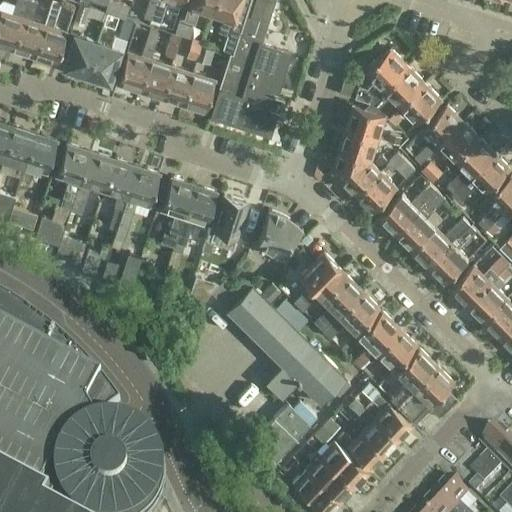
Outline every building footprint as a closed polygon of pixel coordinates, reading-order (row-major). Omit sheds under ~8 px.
[(0,45),(11,49),(27,0),(26,0),(18,0),(13,14),(0,9),(0,45)] [(11,49),(33,56),(43,24),(30,19),(35,3),(27,0),(11,49)] [(43,24),(33,56),(55,63),(65,31),(52,26),(60,1),(56,0),(50,0),(43,24)] [(107,0),(106,6),(104,10),(125,17),(129,6),(111,0),(107,0)] [(146,0),(142,16),(150,19),(156,0),(146,0)] [(156,0),(150,19),(159,21),(166,0),(170,0),(180,3),(180,0),(156,0)] [(199,7),(212,11),(215,0),(188,0),(187,3),(182,19),(194,23),(199,7)] [(247,9),(242,26),(233,52),(233,53),(220,87),(211,114),(250,126),(268,132),(278,108),(282,94),(275,92),(288,51),(259,42),(272,0),(250,0),(248,6),(247,9)] [(233,52),(242,26),(247,9),(248,6),(239,3),(239,0),(215,0),(212,11),(222,14),(217,31),(227,34),(222,49),(233,52)] [(76,6),(73,19),(113,27),(115,15),(76,6)] [(116,83),(138,90),(148,58),(149,58),(157,32),(148,29),(140,55),(127,51),(116,83)] [(63,66),(85,73),(96,41),(73,33),(63,66)] [(96,41),(85,73),(108,81),(119,48),(96,41)] [(370,102),(408,65),(391,47),(380,57),(378,56),(364,70),(374,80),(367,88),(359,85),(355,97),(370,102)] [(138,90),(161,98),(171,65),(149,58),(148,58),(138,90)] [(161,98),(181,104),(192,72),(171,65),(161,98)] [(390,96),(400,106),(425,82),(408,65),(370,102),(378,107),(384,100),(385,101),(390,96)] [(192,72),(181,104),(203,111),(214,79),(192,72)] [(425,82),(400,106),(417,123),(441,99),(425,82)] [(353,104),(345,128),(380,139),(387,115),(353,104)] [(422,129),(438,146),(463,120),(447,104),(422,129)] [(389,117),(396,124),(402,117),(396,110),(389,117)] [(438,146),(453,161),(478,135),(463,120),(438,146)] [(13,125),(0,121),(0,163),(2,158),(13,125)] [(35,132),(13,125),(2,158),(0,163),(0,170),(20,177),(35,132)] [(345,128),(339,149),(373,159),(380,139),(345,128)] [(56,139),(35,132),(20,177),(29,180),(33,168),(45,172),(56,139)] [(469,176),(494,151),(478,135),(453,161),(462,169),(448,184),(454,190),(469,176)] [(59,205),(69,208),(88,150),(65,142),(55,175),(67,179),(59,205)] [(415,156),(421,162),(433,151),(427,145),(415,156)] [(332,170),(354,193),(379,168),(372,161),(373,159),(339,149),(332,170)] [(87,186),(102,190),(113,158),(88,150),(69,208),(80,211),(87,186)] [(510,168),(494,151),(469,176),(454,190),(452,192),(461,201),(477,184),(485,193),(510,168)] [(108,227),(116,230),(137,166),(113,158),(102,190),(118,195),(108,227)] [(441,171),(431,162),(424,170),(433,179),(441,171)] [(137,166),(116,230),(123,232),(133,200),(148,205),(158,173),(137,166)] [(379,168),(354,193),(372,211),(397,185),(379,168)] [(502,213),(511,203),(511,172),(511,171),(486,197),(494,205),(478,221),(486,229),(502,213)] [(175,241),(194,184),(170,176),(159,209),(173,214),(167,233),(163,231),(160,241),(173,246),(175,241)] [(438,190),(430,182),(412,201),(403,192),(378,217),(396,234),(420,209),(438,190)] [(216,191),(194,184),(175,241),(184,244),(192,220),(205,224),(216,191)] [(420,209),(396,234),(411,249),(436,224),(427,215),(445,197),(438,190),(420,209)] [(14,197),(0,192),(0,218),(7,221),(7,219),(14,197)] [(201,250),(208,252),(212,242),(218,243),(220,237),(219,236),(221,231),(235,236),(246,201),(223,193),(214,221),(210,220),(208,227),(209,227),(201,250)] [(511,203),(502,213),(511,222),(511,203)] [(273,254),(275,255),(302,229),(297,223),(289,217),(284,213),(276,209),(273,208),(268,207),(256,244),(261,246),(263,246),(266,248),(268,249),(272,252),(273,254)] [(34,237),(57,245),(61,235),(65,223),(41,215),(37,228),(34,237)] [(411,249),(427,266),(466,227),(460,221),(447,235),(436,224),(411,249)] [(466,227),(427,266),(444,282),(469,257),(458,246),(475,229),(470,224),(466,228),(466,227)] [(57,245),(58,245),(54,255),(79,263),(87,234),(76,230),(73,239),(61,235),(57,245)] [(80,271),(98,277),(108,247),(101,245),(99,252),(87,248),(80,271)] [(342,270),(323,251),(298,276),(308,286),(292,300),(302,310),(317,295),(317,296),(342,271),(342,270)] [(140,257),(127,253),(117,283),(130,287),(140,257)] [(117,262),(106,259),(100,278),(111,281),(117,262)] [(450,288),(466,305),(490,281),(474,264),(450,288)] [(342,271),(317,296),(328,306),(313,321),(321,329),(361,289),(342,271)] [(186,300),(199,305),(218,284),(195,275),(186,300)] [(466,305),(483,321),(506,297),(490,281),(466,305)] [(343,377),(344,376),(251,285),(226,310),(283,365),(258,390),(273,405),(297,380),(319,401),(331,389),(337,394),(349,382),(343,377)] [(378,307),(361,289),(321,329),(329,337),(344,323),(353,332),(378,307)] [(0,511),(141,511),(123,492),(124,491),(125,489),(127,487),(128,484),(129,481),(129,478),(128,476),(128,473),(127,471),(126,469),(124,466),(121,464),(119,463),(116,461),(113,461),(110,461),(105,461),(102,463),(100,464),(97,466),(90,458),(77,445),(72,439),(120,404),(100,379),(79,355),(55,334),(29,314),(2,297),(0,295),(0,511)] [(483,321),(499,337),(511,324),(511,302),(506,297),(483,321)] [(358,367),(374,351),(373,351),(398,326),(381,309),(356,334),(367,344),(352,360),(358,367)] [(511,324),(499,337),(511,350),(511,324)] [(373,351),(374,351),(391,368),(415,344),(398,326),(373,351)] [(388,396),(395,403),(435,363),(418,346),(394,371),(404,381),(388,396)] [(435,363),(395,403),(413,420),(427,406),(438,417),(457,398),(446,387),(452,381),(435,363)] [(381,409),(374,416),(398,439),(411,425),(387,402),(377,392),(371,399),(381,409)] [(252,439),(274,460),(309,423),(287,402),(252,439)] [(368,423),(359,432),(383,455),(398,439),(374,416),(364,406),(357,413),(368,423)] [(329,416),(321,424),(331,434),(339,425),(329,416)] [(313,433),(323,442),(331,434),(321,424),(313,433)] [(477,478),(511,443),(511,440),(498,426),(480,445),(488,453),(470,471),(477,478)] [(383,455),(359,432),(353,439),(342,430),(336,436),(370,469),(383,455)] [(332,438),(318,453),(322,457),(353,487),(368,472),(332,438)] [(510,475),(511,472),(511,443),(477,478),(484,485),(502,467),(510,475)] [(311,460),(303,468),(315,479),(339,502),(353,487),(322,457),(318,453),(315,450),(308,458),(311,460)] [(303,468),(291,481),(323,511),(329,511),(339,502),(315,479),(303,468)] [(507,508),(511,502),(511,472),(510,475),(511,476),(511,487),(500,500),(507,508)] [(448,479),(433,495),(451,511),(466,511),(459,504),(467,496),(448,479)] [(451,511),(433,495),(419,510),(421,511),(451,511)]
